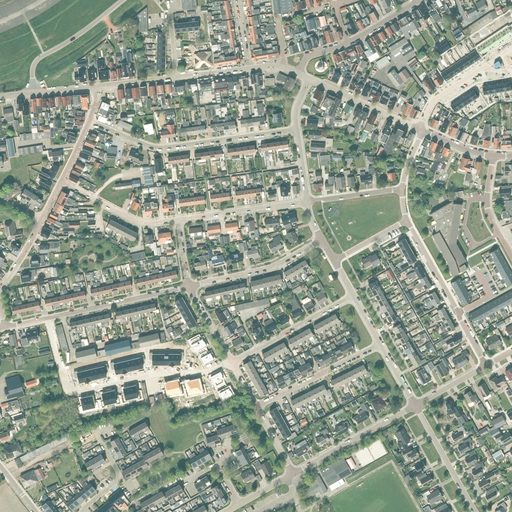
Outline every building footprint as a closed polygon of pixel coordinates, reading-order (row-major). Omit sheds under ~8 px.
[(197,8),(195,0),(180,0),(182,10),(197,8)] [(294,11),(292,3),(291,0),(272,0),(274,14),(283,13),(294,11)] [(291,0),(292,3),(293,3),(295,10),(300,9),(298,1),(295,2),(294,0),(291,0)] [(301,0),(297,0),(298,1),(300,9),(306,8),(304,1),(302,1),(301,0)] [(391,5),(388,0),(379,0),(383,8),(391,5)] [(449,8),(446,3),(443,0),(432,0),(439,11),(440,13),(449,8)] [(442,19),(439,14),(431,1),(427,4),(431,11),(429,12),(436,23),(442,19)] [(485,2),(477,6),(479,12),(488,7),(485,2)] [(363,16),(365,15),(368,14),(363,3),(358,5),(363,16)] [(374,11),(371,12),(372,12),(369,6),(366,8),(369,14),(368,14),(373,22),(378,19),(374,11)] [(424,6),(418,9),(422,16),(424,18),(423,19),(425,22),(426,21),(428,21),(426,19),(430,16),(428,12),(424,6)] [(500,6),(495,8),(498,15),(500,14),(503,12),(501,8),(500,6)] [(139,32),(141,32),(148,31),(146,7),(136,16),(139,25),(139,32)] [(473,8),(466,12),(469,17),(476,13),(478,12),(475,7),(473,8)] [(423,18),(421,15),(418,9),(411,13),(415,19),(416,19),(413,21),(418,29),(421,27),(418,22),(419,21),(419,20),(423,18)] [(361,19),(357,12),(354,14),(358,21),(356,22),(360,30),(365,27),(361,20),(361,19)] [(370,24),(366,17),(365,15),(363,16),(362,16),(364,19),(361,20),(365,27),(370,24)] [(407,25),(407,24),(412,21),(408,15),(403,18),(407,25)] [(351,34),(358,31),(350,16),(345,19),(348,24),(346,25),(348,28),(347,29),(350,34),(351,33),(351,34)] [(310,19),(306,20),(308,29),(310,29),(316,27),(314,18),(310,19)] [(409,27),(407,24),(407,25),(403,18),(397,22),(400,25),(402,30),(403,30),(409,27)] [(299,31),(298,27),(297,25),(298,24),(297,20),(296,20),(294,20),(291,21),(291,20),(287,21),(287,22),(285,23),(284,24),(289,27),(289,28),(290,28),(290,27),(293,26),(294,30),(298,31),(299,31)] [(415,30),(417,29),(416,28),(416,27),(413,22),(413,23),(412,21),(407,24),(409,27),(403,30),(402,30),(402,31),(404,34),(405,35),(404,35),(406,38),(406,37),(407,40),(411,37),(409,34),(415,30)] [(337,41),(334,33),(332,23),(329,24),(331,29),(328,30),(332,42),(337,41)] [(400,25),(398,26),(396,23),(391,26),(395,32),(397,31),(400,36),(404,34),(402,31),(402,30),(400,25)] [(290,29),(290,28),(289,28),(289,27),(284,24),(283,25),(285,35),(290,34),(290,35),(293,34),(299,32),(299,31),(298,31),(294,30),(292,31),(292,29),(290,29)] [(266,31),(274,30),(274,26),(273,26),(267,27),(263,28),(250,30),(251,35),(261,33),(260,31),(262,31),(266,30),(266,31)] [(390,26),(385,29),(388,35),(387,35),(392,43),(393,42),(395,41),(392,34),(394,33),(390,26)] [(340,31),(338,31),(336,27),(334,28),(333,28),(337,40),(342,38),(340,31)] [(511,33),(508,27),(502,31),(508,39),(511,36),(511,33)] [(465,37),(459,28),(452,33),(458,42),(465,37)] [(467,38),(472,34),(467,28),(463,31),(467,38)] [(327,43),(332,42),(328,30),(324,31),(325,36),(327,43)] [(309,35),(306,35),(305,31),(301,32),(306,49),(313,48),(309,35)] [(383,31),(378,34),(382,41),(385,39),(386,41),(389,45),(392,43),(387,35),(386,36),(383,31)] [(502,31),(497,34),(503,42),(508,39),(502,31)] [(301,32),(295,34),(295,36),(296,39),(297,44),(299,51),(301,51),(306,50),(306,49),(301,32)] [(375,46),(382,42),(377,34),(370,39),(375,46)] [(497,34),(492,37),(498,45),(503,42),(497,34)] [(315,36),(310,37),(311,40),(313,48),(318,46),(316,38),(315,36)] [(414,50),(407,40),(406,37),(406,38),(389,48),(392,53),(390,54),(394,62),(414,50)] [(492,37),(487,41),(493,49),(498,45),(492,37)] [(299,51),(297,44),(296,39),(294,39),(295,42),(295,44),(288,46),(290,54),(299,51)] [(369,39),(365,42),(369,50),(365,52),(371,62),(380,57),(369,39)] [(279,56),(277,46),(276,40),(271,41),(272,46),(272,49),(274,57),(279,56)] [(443,44),(447,50),(451,47),(447,41),(443,44)] [(487,41),(482,44),(488,52),(493,49),(487,41)] [(261,47),(260,47),(259,43),(255,44),(256,52),(258,60),(263,59),(262,51),(261,48),(261,49),(261,47)] [(258,60),(256,52),(255,44),(250,45),(250,51),(252,60),(253,60),(254,60),(254,61),(258,61),(258,60)] [(360,44),(355,47),(359,54),(360,56),(362,55),(362,54),(365,53),(364,51),(360,44)] [(482,44),(477,47),(483,56),(488,52),(482,44)] [(241,62),(242,61),(240,47),(234,48),(234,53),(236,63),(236,64),(240,63),(241,62)] [(358,53),(357,53),(354,47),(346,50),(351,62),(354,61),(353,60),(356,58),(358,62),(361,60),(358,53)] [(227,57),(226,55),(226,53),(228,53),(227,49),(223,49),(223,50),(226,65),(231,64),(230,57),(227,57)] [(351,62),(346,50),(344,51),(339,53),(342,61),(345,60),(346,62),(348,61),(349,63),(351,62)] [(477,50),(471,53),(477,61),(482,58),(477,50)] [(212,67),(211,52),(198,53),(198,54),(195,54),(196,68),(212,67)] [(345,69),(342,61),(339,53),(333,55),(336,63),(338,62),(341,70),(342,70),(342,71),(346,73),(345,69)] [(423,59),(427,57),(424,53),(418,58),(421,62),(424,60),(423,59)] [(471,53),(466,57),(472,65),(477,61),(471,53)] [(380,69),(381,69),(391,63),(386,56),(376,62),(380,69)] [(466,57),(461,60),(467,68),(472,65),(466,57)] [(408,65),(411,68),(418,62),(416,59),(408,65)] [(94,67),(97,65),(97,60),(95,61),(91,63),(92,70),(89,70),(90,81),(97,80),(96,70),(94,70),(94,67)] [(105,70),(105,66),(104,60),(97,61),(98,67),(98,71),(99,71),(99,80),(109,79),(108,70),(105,70)] [(461,60),(456,63),(462,71),(467,68),(461,60)] [(456,63),(451,66),(457,75),(462,71),(456,63)] [(451,66),(446,70),(452,78),(457,75),(451,66)] [(346,73),(342,71),(339,69),(337,73),(335,72),(332,79),(338,82),(341,76),(344,77),(346,73)] [(404,82),(404,81),(411,76),(405,69),(398,74),(395,69),(388,75),(397,87),(404,82)] [(442,80),(438,74),(435,69),(430,72),(436,80),(434,81),(438,87),(443,84),(441,81),(442,80)] [(80,82),(87,81),(86,70),(78,71),(79,73),(74,74),(75,81),(79,80),(80,82)] [(446,70),(441,73),(446,81),(452,78),(446,70)] [(345,76),(346,77),(342,84),(344,85),(343,86),(346,87),(346,86),(347,86),(348,86),(351,79),(349,78),(351,74),(347,72),(345,75),(345,76)] [(259,93),(259,94),(260,97),(266,97),(266,92),(265,90),(261,91),(261,88),(263,87),(263,86),(261,73),(255,73),(257,82),(256,82),(258,91),(258,93),(259,93)] [(289,78),(288,77),(280,73),(276,80),(279,81),(280,80),(286,83),(284,87),(291,90),(296,80),(289,77),(289,78)] [(368,78),(369,76),(369,74),(367,73),(366,75),(364,80),(361,79),(356,91),(361,93),(367,80),(367,79),(368,78)] [(358,83),(361,75),(358,74),(354,82),(353,81),(349,88),(355,91),(358,83)] [(248,85),(248,80),(247,75),(239,76),(240,81),(243,81),(244,86),(248,85)] [(228,90),(227,89),(226,77),(214,79),(218,102),(221,102),(220,92),(228,90)] [(436,89),(431,82),(428,78),(423,82),(426,86),(427,86),(431,92),(436,89)] [(213,89),(212,80),(205,81),(207,91),(212,90),(213,94),(215,93),(215,88),(213,89)] [(374,83),(374,81),(372,80),(371,82),(368,87),(366,86),(362,94),(368,96),(374,83)] [(198,92),(197,86),(196,81),(184,82),(185,89),(189,88),(189,87),(191,87),(192,93),(193,92),(195,103),(199,102),(198,92)] [(202,92),(207,91),(205,81),(199,82),(200,90),(199,91),(199,96),(202,95),(202,92)] [(185,89),(184,82),(175,83),(175,87),(172,88),(173,92),(172,92),(173,96),(173,99),(178,98),(177,95),(177,92),(185,91),(185,89)] [(373,99),(377,91),(380,84),(378,83),(374,90),(372,89),(369,97),(373,99)] [(165,96),(164,93),(163,85),(156,86),(158,94),(158,97),(161,96),(162,105),(166,105),(165,99),(165,96)] [(383,94),(385,90),(386,87),(383,85),(382,88),(381,91),(382,91),(381,93),(377,91),(373,99),(379,101),(382,94),(383,94)] [(148,99),(147,95),(146,87),(140,87),(141,96),(144,96),(144,100),(146,100),(147,109),(151,108),(150,99),(148,99)] [(139,98),(139,97),(138,88),(132,88),(133,98),(136,98),(137,102),(141,101),(141,98),(139,98)] [(322,97),(324,92),(317,89),(313,97),(319,99),(316,106),(319,107),(323,97),(322,97)] [(399,93),(397,92),(395,90),(394,93),(394,94),(392,97),(388,106),(393,109),(397,102),(392,100),(393,98),(394,99),(396,94),(398,95),(399,93)] [(474,90),(469,93),(474,101),(479,98),(474,90)] [(392,97),(394,94),(390,92),(387,97),(383,95),(380,102),(387,106),(390,98),(389,98),(390,96),(392,97)] [(469,93),(465,96),(470,104),(474,101),(469,93)] [(82,110),(88,109),(89,109),(89,103),(89,99),(89,96),(88,94),(87,95),(74,96),(74,104),(74,109),(72,109),(72,111),(82,110)] [(323,112),(322,115),(327,117),(336,97),(328,94),(323,103),(324,103),(322,106),(326,108),(324,112),(323,112)] [(465,96),(460,99),(465,107),(470,104),(465,96)] [(339,107),(342,100),(336,97),(327,117),(334,118),(334,117),(336,118),(337,116),(339,118),(342,112),(341,111),(342,108),(339,107)] [(174,105),(171,105),(170,98),(165,99),(166,105),(166,106),(167,109),(174,108),(174,105)] [(460,99),(456,102),(461,110),(465,107),(460,99)] [(25,100),(17,101),(18,111),(23,110),(23,115),(30,114),(29,105),(25,106),(25,100)] [(417,110),(419,104),(421,102),(418,100),(416,103),(410,116),(412,117),(412,118),(414,119),(415,118),(416,119),(419,111),(417,110)] [(114,111),(108,109),(110,105),(103,102),(100,108),(114,113),(117,114),(117,111),(114,110),(114,111)] [(456,102),(451,105),(456,113),(461,110),(456,102)] [(265,117),(264,117),(262,103),(256,104),(257,108),(260,124),(266,123),(265,117)] [(403,113),(408,115),(413,105),(408,103),(406,106),(404,105),(401,111),(403,112),(403,113)] [(348,117),(353,106),(352,106),(352,105),(350,104),(349,105),(348,104),(345,111),(346,112),(345,115),(348,117)] [(315,114),(318,108),(313,105),(310,111),(315,114)] [(114,113),(100,108),(98,113),(108,117),(110,114),(113,115),(111,120),(115,122),(118,115),(114,113)] [(278,109),(277,110),(277,108),(273,109),(274,110),(274,114),(273,114),(274,122),(283,121),(281,113),(278,113),(278,109)] [(359,108),(358,108),(357,108),(353,115),(356,116),(354,120),(356,121),(362,110),(360,109),(360,108),(359,108)] [(14,121),(14,117),(12,109),(4,111),(5,118),(7,118),(8,122),(14,121)] [(436,128),(441,117),(443,117),(446,112),(441,109),(436,120),(434,119),(431,126),(436,128)] [(85,114),(83,114),(82,110),(72,111),(71,115),(76,116),(76,119),(84,120),(85,114)] [(252,118),(250,119),(248,110),(245,111),(248,126),(254,125),(253,118),(252,118)] [(366,111),(366,112),(363,110),(357,123),(356,126),(358,127),(359,124),(360,124),(362,119),(365,120),(369,113),(368,113),(368,112),(366,111)] [(373,125),(377,116),(371,114),(367,122),(360,139),(364,141),(368,132),(370,132),(374,125),(373,125)] [(450,124),(454,116),(450,115),(448,119),(447,122),(445,121),(441,130),(445,132),(449,124),(450,124)] [(323,124),(323,117),(317,117),(317,120),(308,119),(307,126),(317,127),(317,123),(323,124)] [(75,120),(76,119),(66,118),(66,121),(71,121),(71,123),(75,123),(75,125),(83,126),(84,121),(75,120)] [(462,125),(456,137),(462,140),(465,132),(463,131),(466,125),(467,125),(468,123),(469,121),(463,118),(462,120),(461,122),(460,124),(462,125)] [(205,125),(201,126),(200,120),(198,120),(200,133),(206,132),(205,125)] [(456,123),(455,123),(456,121),(453,120),(452,121),(453,122),(449,130),(450,131),(449,134),(450,134),(449,135),(452,136),(452,135),(454,136),(458,128),(454,127),(456,123)] [(130,131),(132,126),(119,121),(117,126),(130,131)] [(391,132),(389,131),(392,123),(387,121),(382,132),(384,133),(381,141),(385,143),(391,132)] [(149,134),(154,133),(152,124),(145,125),(146,131),(148,130),(149,134)] [(174,124),(167,125),(169,137),(176,136),(175,133),(175,127),(174,124)] [(390,153),(393,146),(402,128),(395,125),(390,136),(389,135),(386,143),(381,152),(390,153)] [(404,138),(408,130),(402,128),(396,142),(398,143),(401,138),(399,138),(400,136),(404,138)] [(480,137),(481,133),(482,133),(483,129),(479,128),(478,131),(476,136),(473,135),(471,142),(477,144),(479,137),(480,137)] [(483,135),(482,139),(485,140),(484,147),(489,147),(490,140),(488,140),(488,136),(490,136),(490,128),(484,128),(483,135)] [(65,130),(64,133),(68,134),(66,141),(71,143),(73,139),(76,140),(78,134),(65,130)] [(103,140),(105,135),(99,132),(98,136),(89,133),(87,138),(95,141),(97,138),(103,140)] [(410,140),(412,141),(416,134),(415,134),(415,133),(413,133),(412,133),(410,132),(405,144),(408,145),(410,140)] [(376,140),(379,135),(374,133),(371,138),(371,140),(376,142),(376,140)] [(10,157),(15,156),(13,138),(7,139),(10,157)] [(97,143),(96,143),(87,139),(85,145),(93,148),(95,145),(98,146),(100,143),(97,142),(97,143)] [(431,141),(430,141),(426,139),(423,145),(424,146),(420,155),(423,156),(426,150),(431,141)] [(283,154),(281,141),(274,142),(275,149),(278,149),(278,151),(280,161),(283,160),(283,154)] [(433,153),(437,144),(432,141),(429,148),(431,149),(430,152),(428,156),(431,157),(433,153)] [(268,155),(269,155),(268,143),(261,144),(262,151),(265,150),(266,157),(266,161),(269,161),(268,157),(269,157),(268,155)] [(443,146),(438,144),(435,151),(437,152),(436,155),(434,158),(434,160),(435,161),(431,169),(433,171),(441,154),(440,153),(443,146)] [(93,148),(93,149),(84,146),(82,151),(91,155),(93,150),(96,152),(99,153),(100,151),(97,149),(93,148)] [(246,159),(250,158),(248,146),(241,147),(242,154),(245,153),(245,156),(246,159)] [(117,147),(114,147),(109,147),(108,149),(107,153),(106,158),(115,159),(117,150),(117,147)] [(450,150),(450,149),(445,147),(442,154),(441,154),(433,171),(435,172),(437,168),(440,163),(441,161),(444,162),(445,159),(450,150)] [(52,150),(48,151),(49,157),(53,156),(53,161),(57,161),(57,160),(63,159),(62,152),(52,153),(52,150)] [(140,156),(141,154),(132,150),(129,157),(131,158),(130,160),(141,165),(143,158),(140,156)] [(213,163),(217,163),(215,151),(208,152),(209,158),(212,158),(213,163)] [(199,165),(203,165),(201,153),(195,154),(196,160),(198,160),(199,162),(199,165)] [(89,156),(88,157),(81,154),(79,159),(86,162),(87,160),(90,161),(92,157),(89,156)] [(190,163),(189,161),(190,161),(189,155),(182,156),(183,162),(186,161),(186,164),(186,167),(190,167),(190,163)] [(176,163),(175,156),(168,157),(169,164),(172,163),(172,166),(173,169),(176,168),(176,165),(176,163)] [(460,168),(470,171),(473,161),(469,160),(470,159),(467,158),(467,157),(464,156),(464,157),(463,157),(460,168)] [(161,158),(154,159),(155,167),(156,172),(158,172),(163,171),(161,158)] [(430,164),(428,164),(429,161),(423,160),(422,163),(422,164),(417,163),(416,166),(418,167),(416,173),(420,174),(420,175),(423,176),(425,170),(424,170),(425,168),(429,169),(430,164)] [(89,165),(82,162),(81,164),(78,162),(75,167),(82,171),(83,170),(84,171),(85,171),(86,171),(87,169),(87,168),(87,167),(89,166),(89,165)] [(43,169),(40,173),(47,177),(48,174),(55,177),(60,168),(53,164),(49,173),(43,169)] [(389,181),(395,180),(394,172),(393,172),(393,169),(394,168),(393,165),(387,166),(388,169),(389,169),(389,173),(388,173),(389,181)] [(82,171),(74,167),(72,172),(79,176),(80,174),(82,175),(82,174),(86,176),(90,178),(91,176),(87,173),(84,172),(82,171)] [(149,167),(143,168),(144,178),(145,185),(153,184),(152,176),(151,176),(149,167)] [(371,175),(375,175),(374,169),(368,170),(369,175),(365,175),(365,172),(360,173),(360,176),(361,182),(368,181),(368,184),(372,183),(371,175)] [(348,186),(354,185),(353,177),(351,177),(350,170),(344,171),(345,177),(347,177),(348,186)] [(317,184),(313,184),(314,189),(316,189),(316,191),(321,190),(321,188),(323,188),(320,172),(315,173),(317,184)] [(40,173),(38,177),(41,179),(39,184),(49,189),(52,183),(46,179),(47,177),(48,178),(48,177),(47,177),(40,173)] [(71,174),(68,179),(77,183),(78,181),(80,182),(83,184),(85,181),(71,174)] [(332,183),(334,183),(333,177),(328,178),(329,183),(325,184),(326,189),(333,188),(332,183)] [(344,183),(345,183),(344,177),(336,178),(338,188),(345,187),(344,183)] [(290,186),(284,187),(283,187),(282,181),(276,181),(277,187),(280,187),(282,195),(288,194),(288,192),(290,192),(290,186)] [(261,188),(256,189),(255,187),(256,187),(256,184),(254,185),(254,189),(255,196),(262,195),(261,188)] [(254,189),(249,190),(249,188),(250,188),(250,185),(247,186),(248,190),(249,197),(255,196),(254,189)] [(275,191),(277,191),(276,185),(271,185),(272,189),(273,189),(273,191),(268,192),(269,197),(276,196),(275,191)] [(502,189),(500,190),(500,197),(511,196),(510,192),(511,191),(511,185),(507,186),(502,186),(502,189)] [(23,203),(30,191),(25,188),(21,196),(23,198),(21,202),(23,203)] [(178,195),(178,194),(178,190),(175,191),(175,194),(176,199),(179,199),(180,206),(186,206),(185,198),(181,199),(181,195),(178,195)] [(29,201),(34,194),(30,191),(23,203),(25,204),(27,200),(29,201)] [(72,199),(67,197),(69,194),(62,191),(59,197),(71,202),(75,202),(76,201),(72,199)] [(31,208),(38,197),(34,194),(29,201),(32,203),(29,207),(31,208)] [(176,201),(176,199),(175,194),(167,195),(167,199),(169,211),(174,210),(173,203),(173,202),(176,201)] [(191,198),(186,198),(186,197),(188,197),(187,194),(184,194),(185,198),(186,206),(192,205),(191,198)] [(430,205),(438,201),(435,196),(427,200),(430,205)] [(38,197),(31,208),(34,209),(36,206),(38,207),(42,201),(43,199),(38,197)] [(75,202),(71,202),(59,197),(57,202),(64,205),(65,203),(69,205),(72,205),(78,205),(78,202),(75,202)] [(134,201),(131,208),(136,210),(141,201),(140,200),(138,199),(137,202),(134,201)] [(511,215),(511,214),(511,200),(506,201),(507,211),(502,212),(504,219),(511,217),(511,215)] [(158,212),(158,207),(157,203),(154,203),(154,201),(150,202),(151,208),(152,213),(158,212)] [(462,205),(456,204),(455,203),(455,204),(453,204),(453,201),(431,214),(435,221),(435,220),(437,223),(435,231),(437,233),(433,236),(448,264),(452,276),(459,274),(458,272),(462,272),(467,269),(464,264),(463,263),(466,261),(456,243),(462,205)] [(67,209),(63,207),(64,206),(57,203),(55,206),(68,213),(69,210),(67,209)] [(67,215),(68,213),(55,206),(53,210),(60,214),(61,212),(64,214),(66,215),(67,215)] [(335,216),(337,211),(327,208),(327,210),(329,211),(328,213),(335,216)] [(59,221),(60,218),(61,216),(52,211),(50,216),(56,219),(59,221)] [(286,230),(292,228),(290,223),(296,221),(294,213),(281,217),(286,230)] [(61,223),(61,224),(49,217),(47,222),(53,226),(54,224),(60,226),(61,227),(61,228),(79,228),(79,223),(61,223)] [(280,230),(279,224),(278,218),(274,219),(265,220),(266,228),(273,227),(274,231),(276,231),(280,230)] [(112,229),(116,222),(111,219),(107,227),(110,228),(107,235),(109,236),(113,230),(112,229)] [(258,229),(255,230),(254,220),(249,221),(249,222),(245,222),(245,227),(248,227),(249,231),(254,231),(254,235),(251,235),(251,238),(259,237),(258,229)] [(17,231),(16,229),(14,221),(5,223),(9,240),(11,239),(15,238),(23,237),(21,230),(17,231)] [(118,232),(122,225),(116,222),(112,229),(113,230),(118,232)] [(226,231),(238,230),(237,223),(225,224),(226,231)] [(52,230),(57,232),(58,230),(46,224),(44,229),(51,232),(52,230)] [(123,235),(127,228),(122,225),(118,232),(123,235)] [(220,235),(220,232),(219,225),(207,227),(208,234),(209,236),(220,235)] [(127,228),(123,235),(126,237),(124,239),(127,240),(128,238),(132,231),(127,228)] [(289,243),(297,240),(294,231),(293,232),(292,228),(286,230),(287,234),(286,234),(289,243)] [(194,240),(202,239),(202,236),(202,235),(202,229),(194,230),(194,229),(189,229),(190,237),(194,237),(194,240)] [(43,230),(41,235),(47,238),(49,236),(53,239),(55,236),(43,230)] [(132,231),(128,238),(134,241),(138,233),(132,231)] [(172,233),(170,233),(170,232),(164,233),(166,248),(169,248),(168,241),(171,240),(171,236),(172,236),(172,233)] [(164,233),(158,234),(159,242),(163,241),(164,248),(164,249),(166,249),(166,248),(164,233)] [(156,242),(153,242),(153,238),(152,238),(151,235),(145,236),(146,243),(150,243),(151,249),(154,249),(154,255),(158,255),(157,248),(156,242)] [(281,244),(284,243),(280,236),(273,240),(275,243),(269,246),(273,252),(282,247),(281,244)] [(15,238),(11,239),(12,243),(13,243),(11,247),(18,251),(21,246),(16,242),(15,238)] [(401,248),(408,244),(405,239),(398,243),(401,248)] [(49,249),(58,248),(58,242),(48,242),(48,245),(40,246),(40,247),(39,247),(38,247),(38,248),(38,250),(39,251),(40,251),(40,252),(49,252),(49,249)] [(404,253),(411,249),(408,244),(401,248),(404,253)] [(248,251),(249,258),(255,257),(255,258),(259,257),(257,249),(258,249),(258,246),(251,247),(252,250),(248,251)] [(491,257),(488,258),(489,260),(501,254),(498,248),(489,253),(491,257)] [(404,260),(407,258),(414,254),(411,249),(404,253),(405,256),(403,257),(404,260)] [(230,255),(226,255),(227,261),(231,260),(232,262),(239,261),(243,260),(242,253),(230,256),(230,255)] [(209,261),(209,258),(208,254),(206,255),(203,256),(199,257),(200,263),(194,264),(195,270),(198,269),(199,270),(206,269),(205,262),(208,261),(209,261)] [(376,264),(380,262),(376,254),(369,258),(369,257),(362,261),(365,267),(372,263),(375,268),(378,266),(376,264)] [(414,254),(407,258),(410,264),(417,260),(414,254)] [(501,254),(489,260),(490,262),(493,261),(495,264),(504,259),(501,254)] [(45,262),(44,261),(44,255),(38,256),(39,259),(31,260),(31,267),(40,266),(45,266),(46,265),(45,262)] [(212,261),(209,261),(211,267),(213,266),(213,267),(225,264),(224,258),(223,255),(219,256),(217,256),(218,259),(212,261)] [(497,268),(494,269),(495,272),(507,265),(504,259),(495,264),(497,268)] [(305,260),(300,263),(304,270),(305,270),(308,268),(310,272),(312,270),(310,267),(309,267),(305,260)] [(304,270),(300,263),(295,266),(299,273),(300,273),(303,271),(305,275),(306,274),(307,273),(305,270),(304,270)] [(171,265),(168,266),(169,272),(171,278),(178,277),(176,270),(173,271),(171,265)] [(411,277),(423,270),(420,265),(414,268),(416,271),(412,273),(406,276),(408,279),(411,277)] [(507,265),(495,272),(496,273),(499,272),(501,275),(510,270),(507,265)] [(166,273),(163,273),(164,280),(171,278),(169,272),(168,266),(165,267),(166,273)] [(295,266),(289,269),(293,276),(294,276),(298,274),(300,278),(301,277),(302,276),(300,273),(299,273),(295,266)] [(153,276),(149,276),(150,277),(151,283),(158,281),(156,275),(155,269),(152,270),(152,273),(153,276)] [(158,269),(155,269),(156,275),(158,281),(164,280),(163,273),(159,274),(158,269)] [(293,276),(289,269),(284,272),(288,280),(292,277),(294,281),(295,280),(296,280),(294,276),(293,276)] [(33,280),(33,277),(36,276),(35,270),(29,271),(29,274),(21,275),(22,282),(30,281),(30,280),(33,280)] [(426,276),(423,270),(411,277),(413,279),(419,276),(420,279),(426,276)] [(503,279),(500,280),(500,281),(501,282),(501,283),(511,276),(511,274),(510,270),(501,275),(503,279)] [(140,279),(136,279),(138,286),(144,284),(142,272),(138,273),(140,279)] [(145,272),(142,272),(144,284),(151,283),(150,277),(149,276),(146,277),(145,272)] [(280,274),(274,276),(276,284),(277,284),(281,283),(281,287),(283,291),(287,290),(286,286),(284,286),(283,282),(282,282),(280,274)] [(126,276),(122,277),(124,283),(125,288),(132,287),(130,280),(127,281),(126,279),(126,276)] [(276,284),(274,276),(268,277),(270,285),(271,285),(275,284),(276,289),(277,288),(278,288),(277,284),(276,284)] [(417,287),(429,281),(426,276),(420,279),(421,281),(419,283),(416,285),(413,287),(415,289),(417,287)] [(511,276),(501,283),(502,284),(505,283),(507,287),(511,283),(511,276)] [(264,287),(265,287),(269,286),(270,290),(271,290),(272,289),(271,285),(270,285),(268,277),(263,279),(264,287)] [(376,280),(377,280),(376,277),(371,280),(372,283),(369,285),(372,290),(379,286),(376,280)] [(460,278),(450,283),(453,288),(465,282),(464,280),(461,281),(460,278)] [(112,279),(109,280),(111,286),(112,291),(118,290),(117,284),(114,284),(112,279)] [(267,291),(265,287),(264,287),(263,279),(257,280),(259,288),(260,288),(263,287),(264,292),(263,292),(264,297),(267,297),(266,291),(267,291)] [(259,288),(257,280),(251,282),(253,290),(257,289),(258,293),(260,293),(261,292),(260,288),(259,288)] [(326,292),(323,287),(320,281),(317,283),(320,289),(320,288),(321,290),(316,294),(317,295),(318,297),(316,298),(320,304),(327,300),(324,293),(326,292)] [(421,288),(424,286),(426,289),(432,286),(429,281),(417,287),(418,290),(421,288)] [(99,295),(97,289),(96,282),(93,283),(94,289),(91,290),(92,296),(99,295)] [(99,282),(96,282),(97,289),(99,294),(105,293),(104,287),(101,287),(99,282)] [(465,282),(453,288),(456,294),(466,289),(464,285),(467,284),(465,282)] [(242,291),(246,290),(245,283),(238,285),(240,291),(240,293),(241,296),(244,295),(243,292),(242,291)] [(37,284),(29,286),(30,290),(32,290),(31,288),(36,287),(37,290),(36,290),(37,294),(39,293),(37,284)] [(80,286),(76,287),(78,293),(79,299),(86,297),(84,291),(81,292),(80,289),(81,289),(80,286)] [(230,293),(233,293),(231,286),(225,288),(226,294),(227,296),(228,299),(231,299),(230,293)] [(375,295),(382,291),(379,286),(372,290),(375,295)] [(75,293),(71,294),(73,300),(79,299),(78,293),(76,287),(73,288),(75,293)] [(67,289),(63,290),(64,293),(65,296),(66,302),(73,300),(71,294),(68,295),(67,289)] [(216,297),(220,296),(218,289),(212,291),(213,297),(214,302),(217,301),(217,298),(216,298),(216,297)] [(466,289),(456,294),(460,299),(472,293),(470,291),(467,292),(466,289)] [(48,299),(45,300),(46,306),(53,305),(51,299),(50,293),(50,291),(47,292),(48,297),(48,299)] [(214,302),(213,297),(212,291),(205,292),(206,299),(210,298),(210,300),(211,303),(212,303),(213,302),(214,302)] [(310,299),(312,298),(313,298),(309,291),(306,292),(307,294),(310,298),(309,299),(308,297),(301,301),(303,305),(307,311),(315,307),(311,300),(310,299)] [(385,297),(385,296),(382,291),(375,295),(378,301),(385,297)] [(411,291),(406,294),(410,301),(415,298),(411,291)] [(54,292),(50,293),(51,299),(53,305),(59,303),(58,297),(55,298),(54,292)] [(437,297),(434,292),(429,295),(430,297),(425,300),(425,301),(422,302),(424,305),(426,303),(437,297)] [(472,293),(460,299),(463,305),(472,300),(470,297),(473,295),(472,293)] [(511,301),(507,293),(502,296),(507,305),(510,304),(511,306),(511,301)] [(388,302),(386,299),(390,297),(389,294),(385,296),(385,297),(378,301),(381,306),(388,302)] [(502,296),(496,299),(503,311),(505,310),(503,307),(507,305),(502,296)] [(31,297),(32,303),(33,309),(40,308),(39,301),(35,302),(34,297),(31,297)] [(293,305),(289,308),(294,318),(302,314),(298,307),(301,306),(296,297),(290,300),(293,305)] [(428,307),(434,304),(435,305),(440,302),(437,297),(426,303),(428,307)] [(178,307),(185,303),(182,298),(175,302),(176,304),(175,305),(176,307),(177,307),(178,307)] [(21,299),(18,300),(19,306),(20,312),(27,311),(25,304),(22,305),(21,299)] [(496,299),(491,302),(496,312),(499,310),(501,313),(503,311),(496,299)] [(16,306),(12,307),(14,314),(20,312),(19,306),(18,300),(14,301),(15,304),(16,306)] [(384,311),(391,307),(388,302),(381,306),(384,311)] [(491,302),(485,305),(492,317),(494,316),(492,313),(496,312),(491,302)] [(181,313),(188,309),(185,303),(178,307),(181,313)] [(150,313),(150,312),(148,305),(142,307),(143,313),(146,312),(149,322),(152,321),(152,319),(150,313)] [(485,305),(480,309),(485,318),(488,316),(490,319),(492,317),(485,305)] [(140,314),(143,313),(142,307),(135,308),(137,315),(138,320),(138,319),(140,326),(143,325),(140,314)] [(387,317),(394,313),(391,307),(384,311),(387,317)] [(138,320),(137,315),(135,308),(129,310),(130,316),(133,315),(134,320),(138,320)] [(435,319),(446,313),(443,308),(438,311),(439,314),(431,318),(432,321),(435,319)] [(183,318),(191,314),(188,309),(181,313),(182,315),(181,315),(182,318),(183,317),(183,318)] [(219,309),(215,312),(221,323),(227,320),(229,322),(232,320),(227,310),(222,313),(219,309)] [(269,309),(266,311),(270,319),(271,319),(274,317),(269,309)] [(480,309),(474,312),(481,324),(483,322),(481,320),(485,318),(480,309)] [(127,317),(130,316),(129,310),(122,311),(124,318),(125,323),(128,322),(127,317)] [(125,323),(124,318),(122,311),(115,313),(117,319),(120,318),(121,320),(120,320),(121,323),(125,323)] [(474,312),(469,315),(474,324),(477,322),(479,325),(481,324),(474,312)] [(398,317),(397,318),(394,313),(387,317),(390,322),(393,320),(395,323),(400,320),(398,317)] [(449,318),(446,313),(435,319),(436,322),(442,319),(444,322),(449,318)] [(108,323),(107,321),(111,321),(109,314),(102,316),(104,322),(105,327),(109,326),(108,323)] [(186,323),(194,319),(191,314),(183,318),(185,320),(184,321),(185,323),(186,323)] [(289,321),(286,314),(284,315),(284,314),(279,316),(280,318),(278,319),(282,326),(289,321)] [(330,317),(334,325),(335,324),(338,322),(340,325),(342,324),(340,320),(339,321),(335,314),(330,317)] [(105,327),(104,322),(102,316),(96,317),(97,324),(101,323),(101,324),(102,328),(105,327)] [(94,324),(97,324),(96,317),(89,318),(91,325),(92,330),(95,329),(94,324)] [(334,325),(330,317),(329,317),(330,317),(325,320),(324,320),(329,328),(330,327),(333,325),(335,328),(337,327),(335,324),(334,325)] [(92,330),(91,325),(89,318),(83,320),(84,327),(88,326),(88,327),(89,331),(92,330)] [(441,330),(452,324),(449,318),(444,322),(441,323),(442,325),(439,327),(441,330)] [(188,329),(189,328),(197,324),(194,319),(186,323),(188,325),(186,326),(188,329)] [(270,319),(264,323),(265,326),(269,333),(277,328),(273,322),(271,319),(270,319)] [(81,327),(84,327),(83,320),(76,321),(78,328),(79,333),(82,332),(81,327)] [(324,331),(325,330),(328,328),(329,331),(332,330),(330,327),(329,328),(324,320),(319,323),(324,331)] [(402,327),(403,326),(400,320),(395,323),(397,326),(393,328),(396,333),(403,329),(402,327)] [(79,333),(78,328),(76,321),(69,323),(71,330),(74,329),(75,330),(76,334),(79,333)] [(261,328),(259,323),(258,321),(253,323),(257,329),(253,331),(257,339),(264,336),(260,329),(261,328)] [(234,331),(235,330),(238,328),(235,323),(231,325),(224,329),(226,333),(225,334),(227,337),(235,333),(234,331)] [(326,333),(325,330),(324,331),(319,323),(314,326),(318,334),(322,331),(324,334),(326,333)] [(455,329),(452,324),(441,330),(442,332),(445,330),(448,329),(449,332),(455,329)] [(308,338),(309,338),(312,336),(314,340),(316,339),(314,335),(313,335),(309,328),(304,331),(308,338)] [(406,335),(404,332),(406,331),(405,328),(403,329),(396,333),(399,339),(406,335)] [(499,340),(503,338),(497,328),(493,330),(496,335),(486,341),(490,349),(501,343),(499,340)] [(27,338),(21,339),(23,346),(29,345),(28,341),(39,338),(37,331),(26,333),(27,338)] [(311,342),(309,338),(308,338),(304,331),(299,334),(303,341),(304,341),(307,339),(309,343),(310,342),(311,342)] [(77,362),(160,343),(158,333),(138,338),(139,342),(130,344),(129,340),(104,346),(105,350),(96,352),(95,348),(75,353),(77,362)] [(10,339),(11,346),(17,345),(15,334),(9,335),(10,339)] [(299,334),(294,337),(298,344),(302,342),(304,346),(305,345),(306,345),(304,341),(303,341),(299,334)] [(402,344),(409,340),(408,338),(409,337),(408,334),(406,335),(399,339),(401,343),(402,344)] [(197,340),(195,340),(198,346),(207,343),(205,337),(202,338),(201,335),(196,338),(197,340)] [(445,339),(440,341),(442,345),(446,343),(447,345),(449,344),(450,347),(462,341),(459,335),(455,337),(452,338),(451,335),(445,339)] [(298,344),(294,337),(288,340),(292,347),(296,345),(298,349),(300,348),(301,348),(298,344)] [(240,346),(244,344),(241,338),(232,343),(234,347),(235,347),(237,351),(241,348),(240,346)] [(353,341),(347,344),(344,338),(342,339),(349,352),(354,349),(353,347),(355,346),(353,341)] [(405,349),(415,344),(412,338),(409,340),(402,344),(405,349)] [(63,352),(68,351),(65,339),(60,340),(63,352)] [(343,355),(349,352),(342,339),(340,340),(343,346),(340,348),(343,355)] [(426,344),(428,343),(427,341),(422,344),(427,352),(430,351),(426,344)] [(284,343),(278,346),(282,353),(283,352),(287,350),(289,354),(291,353),(288,349),(288,350),(284,343)] [(340,348),(336,349),(333,343),(331,344),(338,358),(343,355),(340,348)] [(329,353),(332,360),(338,358),(331,344),(329,345),(330,348),(327,350),(329,353)] [(408,355),(418,349),(415,344),(405,349),(408,355)] [(327,363),(320,350),(318,345),(314,347),(317,352),(318,351),(321,357),(318,359),(317,357),(314,358),(317,364),(319,362),(321,366),(327,363)] [(282,353),(278,346),(273,349),(277,356),(278,355),(281,353),(283,357),(285,356),(283,352),(282,353)] [(208,349),(202,352),(204,355),(202,356),(205,362),(215,358),(212,351),(210,352),(208,349)] [(277,356),(273,349),(268,351),(272,359),(273,358),(276,356),(278,360),(280,359),(278,355),(277,356)] [(329,353),(325,355),(322,349),(320,350),(321,350),(320,350),(327,363),(332,360),(329,353)] [(418,356),(421,354),(418,349),(408,355),(411,360),(418,356)] [(466,358),(469,357),(466,350),(462,353),(463,355),(452,361),(456,368),(461,364),(463,366),(469,363),(466,358)] [(272,359),(268,351),(263,354),(266,361),(271,359),(273,363),(275,362),(273,358),(272,359)] [(180,354),(174,354),(174,364),(175,364),(180,364),(180,359),(183,359),(183,352),(180,352),(180,354)] [(153,353),(149,353),(149,359),(153,359),(153,365),(158,365),(158,355),(153,355),(153,353)] [(140,358),(135,359),(137,369),(143,367),(142,362),(145,361),(143,355),(140,356),(140,358)] [(425,359),(421,361),(418,356),(411,360),(414,365),(417,363),(419,366),(424,363),(426,361),(425,359)] [(442,378),(449,374),(444,366),(448,364),(444,357),(439,360),(441,363),(435,366),(437,371),(438,371),(442,378)] [(253,366),(251,362),(255,360),(254,358),(250,360),(250,361),(243,365),(246,370),(253,366)] [(310,363),(306,364),(303,358),(301,359),(307,373),(313,370),(310,363)] [(302,375),(307,373),(301,359),(299,360),(302,367),(298,368),(302,375)] [(114,362),(110,363),(112,369),(115,368),(116,374),(121,373),(122,372),(119,363),(114,364),(114,362)] [(296,378),(290,365),(289,363),(287,364),(289,369),(286,370),(291,381),(296,378)] [(104,366),(99,368),(101,377),(106,376),(105,371),(108,370),(107,364),(103,365),(104,366)] [(256,364),(253,366),(246,370),(249,376),(256,372),(256,371),(254,368),(258,366),(257,365),(256,364)] [(292,364),(290,365),(296,378),(297,378),(302,375),(298,368),(297,366),(294,367),(292,364)] [(427,374),(431,372),(427,364),(422,367),(423,369),(417,373),(423,384),(431,380),(427,374)] [(361,374),(362,374),(366,372),(368,376),(370,375),(368,371),(367,372),(363,365),(358,367),(361,374)] [(358,367),(352,370),(356,377),(357,377),(360,375),(362,379),(364,378),(362,374),(361,374),(358,367)] [(256,372),(249,376),(252,381),(259,377),(259,376),(257,373),(260,371),(260,370),(259,369),(256,371),(256,372)] [(291,381),(286,370),(283,372),(281,369),(279,371),(285,384),(291,381)] [(356,377),(352,370),(347,373),(351,380),(352,380),(355,378),(357,382),(359,381),(358,379),(357,377),(356,377)] [(77,371),(74,372),(75,378),(78,377),(80,382),(85,381),(83,371),(78,373),(77,371)] [(280,386),(285,384),(279,371),(277,372),(280,378),(276,379),(280,386)] [(223,372),(212,378),(216,385),(217,384),(219,387),(226,384),(224,381),(227,379),(223,372)] [(351,380),(347,373),(342,375),(345,383),(346,382),(349,381),(351,384),(353,383),(352,380),(351,380)] [(252,381),(255,386),(262,382),(262,381),(260,378),(263,376),(263,375),(262,374),(259,376),(259,377),(252,381)] [(342,375),(336,378),(340,385),(341,385),(344,383),(346,387),(348,386),(346,382),(345,383),(342,375)] [(7,400),(24,394),(19,376),(5,380),(8,389),(4,390),(7,400)] [(500,385),(505,383),(502,376),(497,379),(495,377),(489,381),(494,390),(501,386),(500,385)] [(340,385),(336,378),(331,381),(334,388),(339,386),(341,390),(343,389),(341,385),(340,385)] [(38,386),(37,384),(36,380),(26,383),(28,388),(38,386)] [(265,388),(265,387),(263,383),(266,381),(266,380),(265,380),(262,381),(262,382),(255,386),(258,392),(265,388)] [(175,381),(170,382),(173,391),(177,390),(178,393),(180,392),(179,387),(176,387),(175,381)] [(192,381),(188,382),(190,389),(194,388),(195,391),(197,390),(195,385),(193,386),(192,381)] [(483,397),(490,393),(484,383),(478,387),(483,397)] [(131,384),(127,385),(129,393),(133,392),(134,395),(136,394),(135,389),(132,390),(131,384)] [(268,385),(265,387),(265,388),(258,392),(261,397),(266,394),(268,393),(266,389),(269,387),(269,386),(268,385)] [(322,395),(323,394),(326,393),(328,396),(330,395),(332,394),(329,389),(326,390),(324,385),(318,387),(322,395)] [(223,394),(220,395),(223,400),(234,394),(231,388),(229,390),(227,387),(221,391),(223,394)] [(325,398),(323,394),(322,395),(318,387),(313,390),(316,397),(317,397),(320,395),(322,399),(325,398)] [(112,388),(107,389),(109,399),(114,397),(115,400),(117,400),(116,395),(114,395),(112,388)] [(313,390),(307,393),(311,400),(312,400),(315,398),(317,402),(319,401),(317,397),(316,397),(313,390)] [(474,404),(479,401),(476,396),(473,397),(470,391),(467,393),(466,392),(465,393),(465,394),(464,395),(469,403),(472,401),(474,404)] [(92,393),(87,394),(89,404),(94,403),(94,405),(97,405),(96,399),(93,400),(92,393)] [(307,393),(302,396),(305,403),(306,402),(310,401),(311,405),(313,404),(312,400),(311,400),(307,393)] [(83,402),(80,403),(81,409),(84,408),(83,406),(89,404),(87,394),(81,396),(83,402)] [(302,396),(296,398),(300,406),(301,405),(304,403),(306,407),(308,406),(306,402),(305,403),(302,396)] [(376,411),(386,405),(385,403),(384,401),(381,396),(371,402),(376,411)] [(300,406),(296,398),(291,401),(294,408),(299,406),(301,410),(302,409),(303,409),(301,405),(300,406)] [(6,413),(8,412),(9,416),(14,414),(19,413),(18,411),(20,411),(20,408),(18,400),(1,404),(2,409),(5,408),(6,413)] [(457,415),(463,412),(458,404),(455,406),(452,401),(446,405),(449,410),(447,411),(449,415),(453,412),(453,413),(456,412),(457,415)] [(368,411),(366,406),(363,402),(359,405),(361,409),(361,408),(362,410),(358,412),(359,415),(354,418),(357,424),(363,421),(369,418),(365,412),(368,411)] [(278,410),(279,409),(278,407),(277,408),(270,412),(273,418),(280,414),(278,410)] [(275,423),(283,419),(280,414),(273,418),(275,423)] [(23,415),(14,418),(16,423),(25,420),(23,415)] [(463,415),(458,418),(461,424),(467,421),(463,415)] [(496,428),(510,420),(509,419),(505,421),(502,415),(492,421),(496,428)] [(278,428),(286,424),(283,419),(275,423),(278,428)] [(347,429),(350,427),(347,421),(335,428),(339,435),(348,430),(347,429)] [(145,422),(140,425),(144,432),(149,429),(145,422)] [(237,432),(236,429),(234,424),(228,426),(231,434),(237,432)] [(288,429),(286,424),(278,428),(281,433),(288,429)] [(145,434),(144,432),(140,425),(134,428),(138,435),(141,434),(142,436),(145,434)] [(231,434),(228,426),(225,427),(225,425),(222,426),(223,428),(225,436),(231,434)] [(462,435),(466,433),(462,426),(457,429),(459,432),(452,436),(455,442),(464,438),(462,435)] [(293,430),(291,428),(291,427),(288,429),(281,433),(284,439),(288,437),(290,440),(297,437),(294,433),(291,434),(290,432),(293,430)] [(133,438),(138,435),(134,428),(129,431),(133,438)] [(219,438),(225,436),(223,428),(217,430),(218,434),(219,438)] [(329,440),(326,435),(329,434),(326,428),(320,432),(322,436),(316,439),(319,446),(323,444),(323,443),(329,440)] [(479,432),(481,436),(488,432),(485,428),(479,432)] [(494,436),(500,432),(498,428),(490,433),(492,437),(494,436)] [(405,443),(409,440),(403,429),(395,433),(400,442),(397,443),(401,450),(407,447),(405,443)] [(10,433),(8,434),(7,432),(0,434),(0,436),(2,441),(10,438),(9,435),(11,434),(10,433)] [(500,439),(503,444),(511,438),(511,437),(508,432),(502,435),(500,432),(494,436),(497,441),(500,439)] [(219,438),(218,434),(214,435),(213,433),(211,434),(212,435),(212,436),(215,444),(221,442),(219,438)] [(215,444),(212,436),(212,435),(206,437),(206,438),(209,446),(215,444)] [(121,443),(119,439),(120,439),(119,436),(118,437),(110,441),(113,447),(121,443)] [(463,441),(464,444),(458,447),(461,453),(472,447),(470,443),(472,441),(470,437),(463,441)] [(306,443),(306,442),(305,440),(297,445),(298,448),(293,451),(297,458),(307,452),(306,450),(309,448),(311,447),(308,442),(306,443)] [(5,453),(22,448),(21,446),(20,446),(19,442),(4,447),(5,453)] [(116,452),(124,448),(121,443),(113,447),(116,452)] [(154,450),(151,451),(148,445),(145,447),(148,453),(152,460),(158,457),(154,450)] [(238,456),(246,452),(244,450),(248,448),(246,445),(243,447),(235,452),(238,456)] [(159,447),(156,448),(155,446),(153,448),(154,450),(158,457),(164,454),(159,447)] [(124,448),(116,452),(120,458),(127,454),(126,451),(127,450),(126,447),(124,448)] [(22,448),(5,453),(7,459),(14,457),(14,458),(16,458),(16,456),(24,454),(22,448)] [(212,458),(207,450),(205,451),(203,448),(201,449),(207,460),(212,458)] [(203,463),(207,460),(201,449),(199,450),(201,454),(198,455),(203,463)] [(410,459),(419,455),(415,449),(409,452),(407,449),(402,452),(405,456),(407,455),(410,459)] [(469,466),(478,461),(474,455),(476,454),(474,450),(469,453),(470,456),(465,459),(469,466)] [(495,460),(504,455),(501,450),(492,455),(495,460)] [(101,454),(98,456),(96,452),(94,453),(96,457),(100,464),(106,461),(101,454)] [(148,453),(146,454),(144,452),(142,454),(143,456),(144,458),(147,463),(152,460),(148,453)] [(240,461),(252,454),(251,454),(250,452),(247,454),(246,452),(238,456),(240,461)] [(203,463),(198,455),(196,456),(194,453),(193,453),(192,454),(198,465),(203,463)] [(194,468),(198,465),(192,454),(190,455),(192,459),(189,460),(194,468)] [(243,465),(251,461),(249,459),(253,457),(252,454),(240,461),(243,465)] [(95,468),(100,464),(96,457),(90,460),(95,468)] [(320,470),(328,486),(340,480),(352,473),(350,470),(343,457),(331,464),(320,470)] [(351,457),(346,460),(350,467),(355,464),(351,457)] [(149,466),(147,463),(144,458),(139,461),(143,469),(149,466)] [(89,471),(95,468),(90,460),(85,463),(89,471)] [(139,461),(136,463),(135,461),(132,463),(133,464),(138,472),(143,469),(139,461)] [(258,462),(254,464),(258,471),(262,469),(266,476),(272,472),(266,462),(260,465),(258,462)] [(421,470),(426,467),(423,462),(415,466),(416,469),(413,471),(414,472),(409,475),(411,479),(423,473),(421,470)] [(481,469),(485,467),(482,462),(476,465),(478,469),(472,472),(475,477),(483,473),(481,469)] [(127,465),(128,468),(132,475),(138,472),(133,464),(130,466),(129,464),(127,465)] [(128,468),(125,469),(123,466),(120,467),(122,471),(127,478),(132,475),(128,468)] [(41,468),(36,470),(41,480),(45,478),(41,468)] [(245,483),(255,477),(250,469),(241,475),(245,483)] [(33,470),(21,476),(23,479),(22,480),(25,487),(39,481),(38,481),(41,480),(36,470),(34,471),(33,470)] [(423,486),(432,481),(429,475),(427,476),(425,473),(417,477),(419,481),(420,480),(423,486)] [(489,485),(487,480),(494,477),(492,473),(485,477),(486,479),(478,484),(481,489),(489,485)] [(205,487),(211,483),(207,476),(200,480),(201,481),(195,485),(199,492),(205,488),(205,487)] [(307,497),(312,494),(319,491),(321,494),(327,491),(318,476),(312,479),(315,484),(304,490),(307,497)] [(96,490),(94,488),(91,483),(89,485),(86,482),(84,483),(92,494),(96,490)] [(88,497),(92,494),(84,483),(82,485),(85,488),(82,490),(88,497)] [(177,484),(173,486),(174,487),(178,494),(184,491),(180,484),(178,485),(177,484)] [(206,499),(214,495),(221,490),(220,489),(221,488),(219,484),(211,489),(213,492),(207,496),(205,492),(206,492),(205,490),(200,493),(201,495),(202,497),(204,500),(206,499)] [(173,498),(178,494),(174,487),(169,490),(173,498)] [(488,501),(496,497),(495,494),(498,492),(495,487),(486,492),(488,495),(485,496),(488,501)] [(78,488),(76,490),(84,500),(88,497),(82,490),(80,491),(78,488)] [(435,500),(442,497),(438,489),(430,494),(429,491),(422,494),(425,499),(427,497),(431,504),(436,501),(435,500)] [(80,503),(84,500),(76,490),(74,491),(77,495),(75,496),(80,503)] [(121,498),(123,495),(119,490),(113,495),(121,503),(124,501),(121,498)] [(167,501),(173,498),(169,490),(163,493),(166,498),(167,501)] [(217,500),(224,496),(221,490),(214,495),(217,500)] [(163,493),(162,491),(157,494),(161,502),(163,500),(165,502),(167,501),(166,498),(163,493)] [(157,494),(151,497),(155,505),(158,503),(159,505),(162,503),(161,502),(157,494)] [(80,503),(75,496),(73,498),(70,495),(68,496),(76,507),(80,503)] [(118,506),(121,503),(113,495),(108,499),(109,501),(113,504),(115,502),(118,506)] [(72,510),(76,507),(68,496),(66,498),(69,501),(67,503),(72,510)] [(219,506),(220,505),(227,501),(224,496),(217,500),(219,503),(218,504),(219,506)] [(150,508),(155,505),(151,497),(146,500),(150,508)] [(45,510),(55,501),(54,499),(50,502),(49,500),(42,506),(45,510)] [(144,511),(145,511),(150,508),(146,500),(140,504),(142,508),(143,508),(144,511)] [(46,511),(50,511),(55,508),(54,506),(57,503),(55,501),(45,510),(46,511)] [(114,506),(113,504),(109,501),(104,505),(109,511),(113,511),(114,511),(111,508),(114,506)] [(503,502),(497,506),(499,509),(495,511),(494,511),(495,511),(506,511),(505,509),(507,508),(503,502)]
